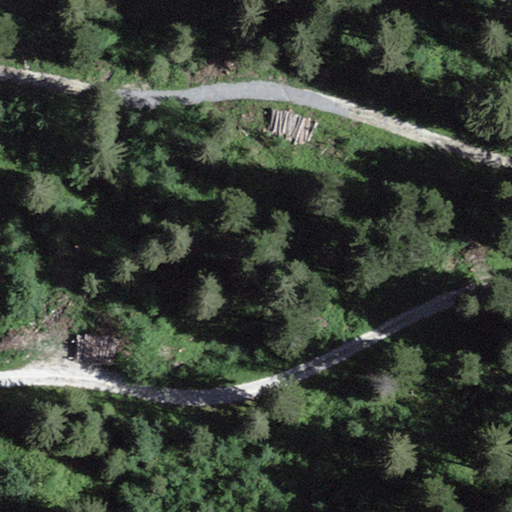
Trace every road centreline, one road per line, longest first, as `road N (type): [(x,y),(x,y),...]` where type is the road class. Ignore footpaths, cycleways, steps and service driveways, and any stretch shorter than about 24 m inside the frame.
road 1 (track): [(511,280),(458,292),(238,391),(0,376)]
road 2 (track): [(0,69),(162,93),(263,81),(511,164)]
